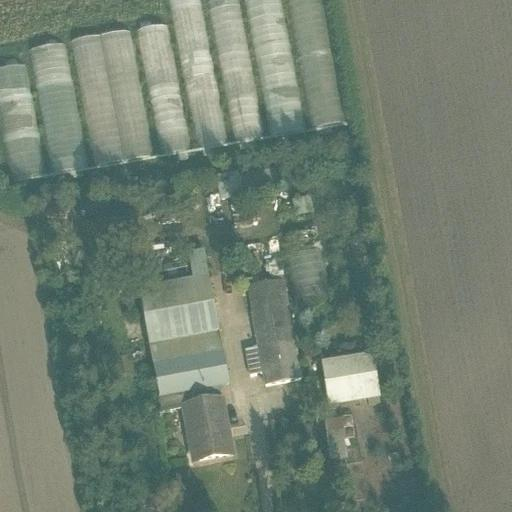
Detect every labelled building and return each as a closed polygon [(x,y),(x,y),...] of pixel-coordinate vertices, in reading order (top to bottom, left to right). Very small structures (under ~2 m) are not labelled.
[(169,0),(195,151),(303,133),(279,0),(169,0)] [(319,0),(286,0),(303,85),(335,78),(319,0)] [(0,68),(0,132),(8,184),(159,160),(158,159),(188,154),(168,25),(135,30),(135,31),(68,41),(69,43),(25,50),(28,65),(0,68)] [(224,203),(279,192),(275,171),(238,178),(237,173),(219,176),(224,203)] [(291,220),(312,215),(307,197),(286,203),(291,220)] [(281,237),(293,297),(325,291),(313,231),(281,237)] [(161,410),(183,406),(181,396),(219,389),(229,387),(214,311),(208,278),(205,261),(198,262),(199,265),(190,267),(188,267),(191,281),(138,291),(144,323),(159,401),(161,410)] [(301,381),(289,316),(283,282),(247,289),(258,349),(245,351),(250,378),(263,375),(265,387),(301,381)] [(355,344),(342,347),(345,359),(358,357),(355,344)] [(323,363),(329,408),(381,401),(375,356),(323,363)] [(232,455),(221,398),(183,406),(194,463),(232,455)] [(324,460),(344,460),(343,419),(323,420),(324,460)] [(315,435),(314,427),(304,428),(305,437),(315,435)]
